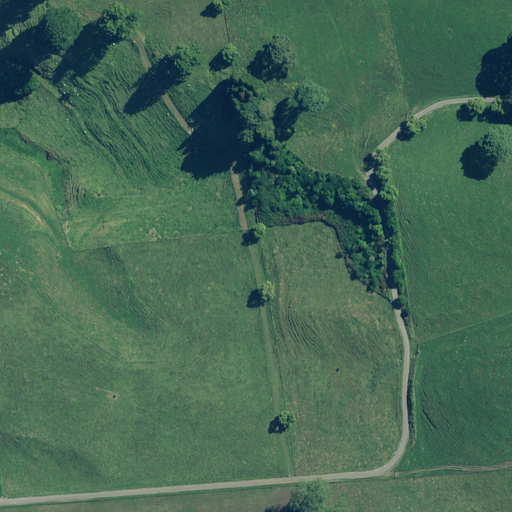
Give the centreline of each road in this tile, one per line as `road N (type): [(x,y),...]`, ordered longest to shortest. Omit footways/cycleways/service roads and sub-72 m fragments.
road 1 (track): [(318,436),(365,429),(395,404),(407,359),(403,158),(429,125),(511,119)]
road 2 (track): [(0,455),(318,436)]
